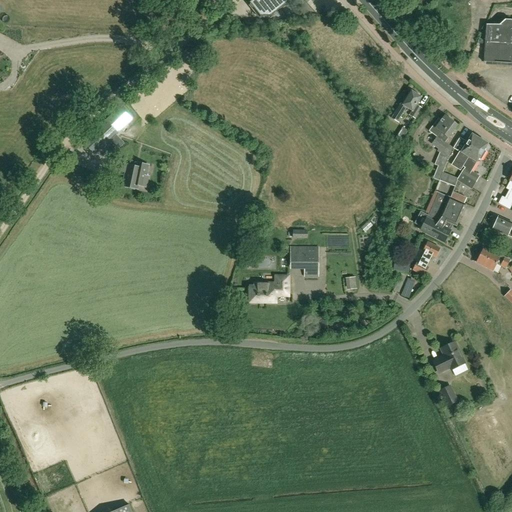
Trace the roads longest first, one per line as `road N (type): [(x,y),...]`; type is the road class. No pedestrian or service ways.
road 1 (unclassified): [(0,387),(161,347),(341,349),(371,340),(439,280),(511,150)]
road 2 (track): [(222,14),(83,124),(0,236)]
road 3 (primary): [(511,133),(439,78),(365,0)]
road 4 (unknown): [(173,51),(122,34),(82,36),(27,46),(0,82)]
